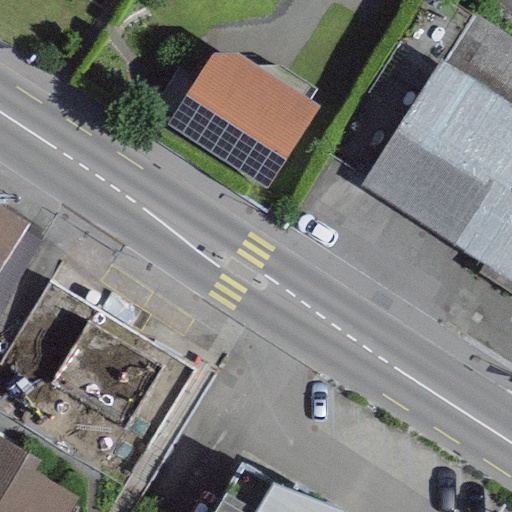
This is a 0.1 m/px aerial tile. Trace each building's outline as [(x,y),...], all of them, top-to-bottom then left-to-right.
[(511,36),(475,13),(447,60),(442,57),(362,184),(511,281),(511,36)] [(214,52),(167,124),(266,188),(321,105),(238,51),(214,52)] [(0,266),(30,221),(0,201),(0,266)] [(205,351),(61,263),(2,360),(146,448),(205,351)] [(0,511),(70,511),(80,497),(35,470),(41,459),(0,434),(0,511)] [(347,511),(344,509),(273,482),(242,463),(212,511),(347,511)]
